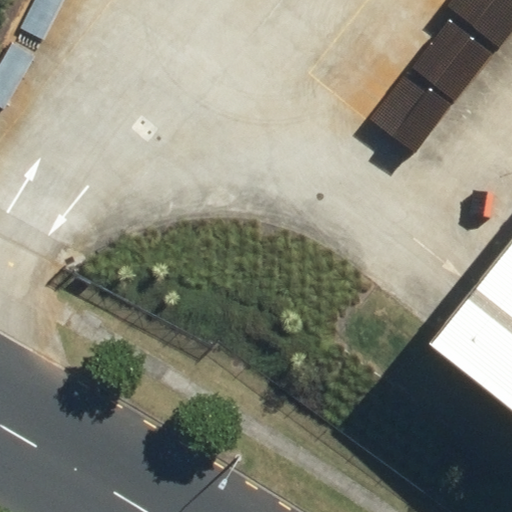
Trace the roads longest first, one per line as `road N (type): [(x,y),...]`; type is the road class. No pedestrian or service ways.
road 1 (unknown): [(511,132),(445,219),(409,250),(327,229),(189,99)]
road 2 (unknown): [(189,99),(0,303)]
road 3 (secondary): [(171,511),(0,415)]
road 4 (unknown): [(282,0),(189,99)]
